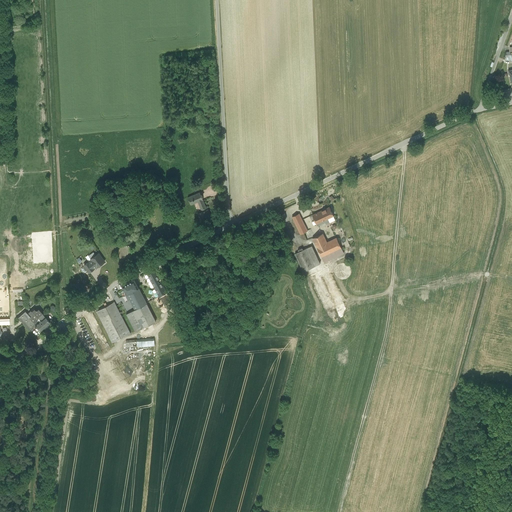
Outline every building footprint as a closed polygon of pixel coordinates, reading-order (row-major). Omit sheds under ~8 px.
[(198,202),(203,200),(203,199),(200,192),(188,197),(191,205),(198,202)] [(203,200),(198,202),(202,212),(207,209),(203,200)] [(330,207),(313,215),(317,224),(322,221),(323,223),(329,220),(328,218),(333,216),(334,216),(330,207)] [(202,212),(198,213),(203,225),(213,221),(208,209),(207,209),(202,212)] [(298,222),(295,215),(288,219),(300,243),(307,240),(304,233),(298,222)] [(307,231),(302,220),(298,222),(304,233),(307,231)] [(323,233),(313,238),(317,247),(327,242),(323,233)] [(327,242),(317,247),(321,257),(326,255),(341,248),(337,238),(327,242)] [(312,246),(306,248),(315,266),(320,264),(312,246)] [(306,248),(295,253),(304,272),(315,266),(306,248)] [(341,248),(326,255),(328,260),(344,253),(341,248)] [(98,253),(96,255),(95,258),(92,260),(89,262),(94,268),(97,266),(97,267),(105,262),(98,253)] [(89,262),(89,261),(84,265),(89,272),(94,269),(89,262)] [(162,283),(157,274),(154,269),(147,272),(155,288),(159,296),(166,292),(162,283)] [(313,282),(326,309),(343,301),(331,274),(313,282)] [(127,294),(128,294),(135,309),(147,303),(146,303),(138,288),(139,288),(134,279),(128,282),(122,285),(127,294)] [(166,292),(159,296),(164,305),(171,301),(166,292)] [(135,309),(128,294),(127,294),(125,295),(133,310),(135,309)] [(114,302),(96,311),(112,343),(130,333),(114,302)] [(135,309),(133,310),(136,316),(129,319),(135,332),(156,321),(147,303),(135,309)] [(25,310),(18,317),(29,330),(35,325),(40,331),(50,323),(43,314),(42,314),(43,313),(38,308),(36,310),(34,308),(31,310),(27,313),(26,311),(25,310)] [(133,310),(126,314),(129,319),(136,316),(133,310)] [(92,313),(82,318),(100,353),(110,348),(92,313)]
